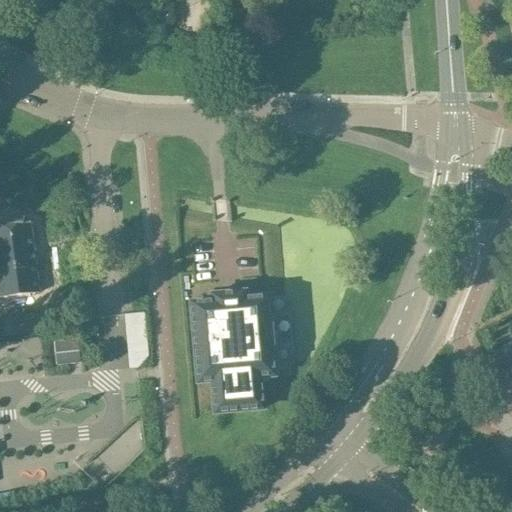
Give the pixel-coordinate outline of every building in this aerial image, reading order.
[(0,298),(39,294),(31,224),(0,228),(0,298)] [(196,304),(191,305),(197,384),(211,383),(214,414),(262,410),(259,378),(273,377),(271,354),(273,354),(270,321),(268,322),(266,298),(245,300),(244,294),(212,297),(212,303),(196,304)] [(45,333),(43,324),(43,315),(0,319),(0,325),(2,338),(45,333)] [(89,337),(98,336),(97,326),(88,327),(89,337)] [(56,367),(80,364),(76,328),(52,331),(56,367)]
